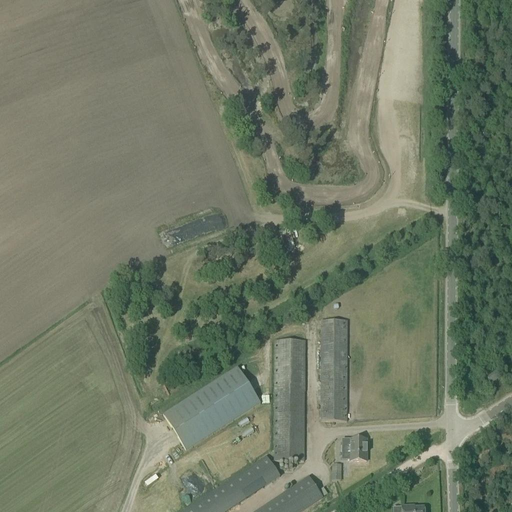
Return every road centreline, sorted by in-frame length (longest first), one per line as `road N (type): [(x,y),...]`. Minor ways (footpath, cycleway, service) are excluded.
road 1 (unclassified): [(451,428),(455,0)]
road 2 (unknown): [(395,0),(371,193)]
